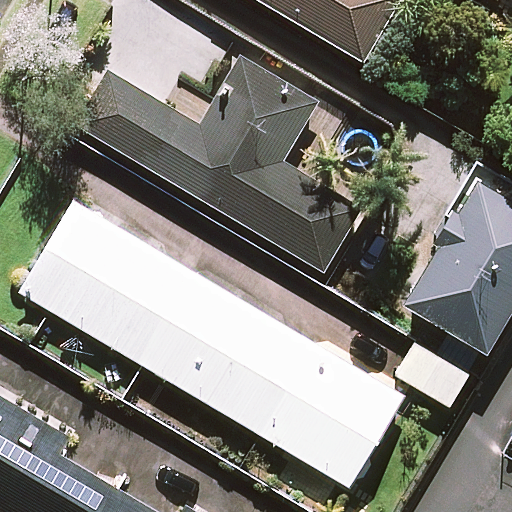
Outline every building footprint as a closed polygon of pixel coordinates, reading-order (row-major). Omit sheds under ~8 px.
[(258,0),(362,62),(398,0),(258,0)] [(316,101),(239,56),(199,123),(114,73),(81,128),(321,270),(359,207),(280,161),(316,101)] [(511,302),(511,172),(481,155),(400,297),(486,347),(511,302)] [(400,395),(72,201),(19,291),(347,485),(400,395)] [(467,372),(414,342),(395,374),(448,404),(467,372)] [(194,511),(184,506),(179,511),(157,511),(58,453),(67,437),(0,396),(0,511),(194,511)]
